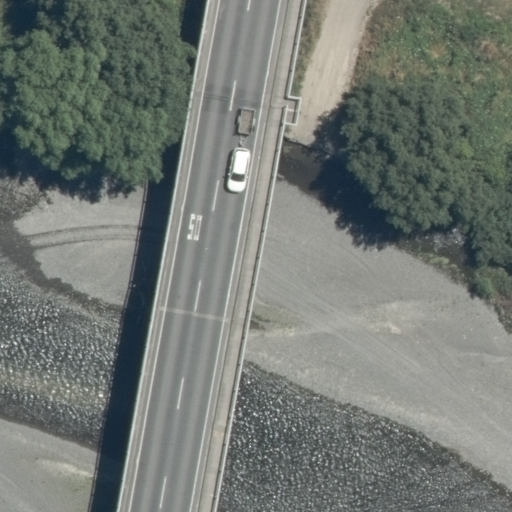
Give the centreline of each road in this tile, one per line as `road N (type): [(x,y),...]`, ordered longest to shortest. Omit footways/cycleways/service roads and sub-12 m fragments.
road 1 (trunk): [(157,511),(248,0)]
road 2 (track): [(357,0),(323,151)]
